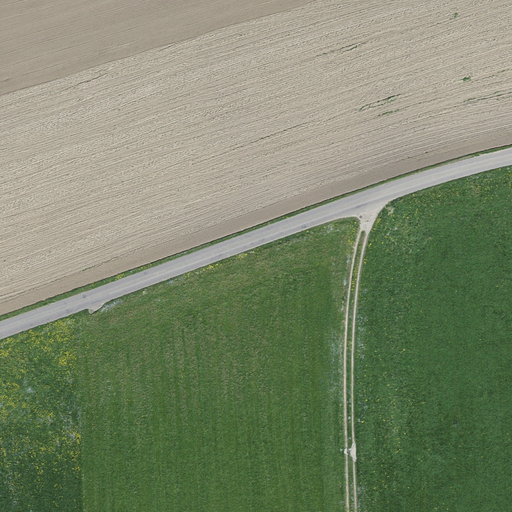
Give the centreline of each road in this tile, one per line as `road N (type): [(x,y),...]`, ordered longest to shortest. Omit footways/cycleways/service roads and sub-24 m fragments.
road 1 (unclassified): [(511,156),(0,330)]
road 2 (track): [(378,198),(360,237),(350,511)]
